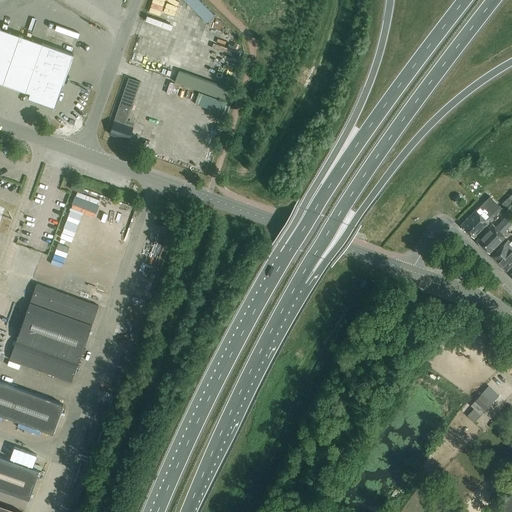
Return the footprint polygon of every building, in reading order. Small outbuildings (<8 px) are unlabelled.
[(188,0),(209,20),(217,13),(203,0),(188,0)] [(0,27),(0,81),(31,92),(29,97),(55,106),(73,54),(0,27)] [(231,85),(181,69),(177,81),(228,97),(231,85)] [(215,107),(218,94),(200,91),(198,103),(215,107)] [(114,120),(110,133),(128,140),(133,126),(126,124),(135,98),(122,94),(114,120)] [(72,183),(70,189),(82,193),(84,187),(72,183)] [(460,225),(466,231),(473,237),(489,221),(476,209),(460,225)] [(482,246),(509,220),(506,216),(496,226),(493,223),(476,240),(482,246)] [(511,222),(509,220),(482,246),(489,253),(506,235),(503,233),(511,223),(511,222)] [(511,240),(510,242),(508,240),(492,256),(506,270),(511,264),(511,240)] [(98,306),(37,284),(9,359),(71,381),(98,306)] [(0,381),(0,414),(52,433),(63,404),(0,381)] [(474,409),(467,415),(474,422),(497,397),(487,388),(471,406),(474,409)] [(27,465),(30,456),(7,447),(4,456),(27,465)] [(0,456),(0,488),(28,499),(39,471),(0,456)] [(511,511),(511,491),(491,511),(511,511)]
